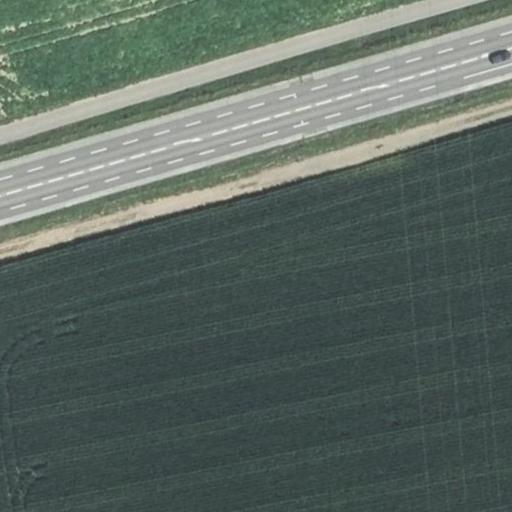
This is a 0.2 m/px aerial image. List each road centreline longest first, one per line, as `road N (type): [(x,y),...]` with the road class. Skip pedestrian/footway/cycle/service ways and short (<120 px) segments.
road 1 (secondary): [(0,192),(511,45)]
road 2 (track): [(511,103),(0,249)]
road 3 (track): [(458,0),(0,136)]
